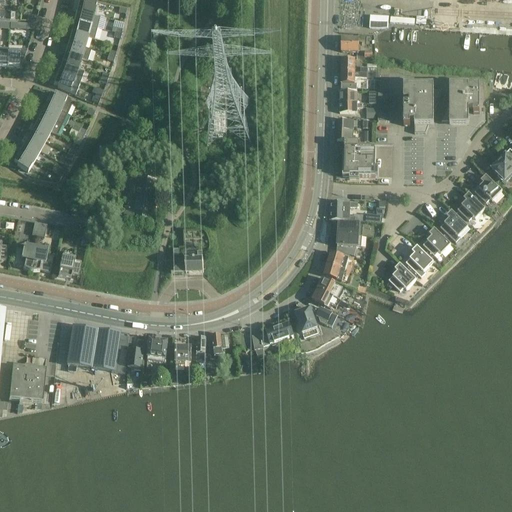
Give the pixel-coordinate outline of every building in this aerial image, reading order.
[(79,2),(76,13),(93,17),(96,4),(84,1),(84,3),(79,2)] [(76,13),(74,24),(97,30),(100,19),(93,17),(76,13)] [(390,29),(389,27),(383,18),(375,23),(381,34),(390,29)] [(74,24),(71,34),(88,39),(94,41),(97,30),(74,24)] [(88,39),(71,34),(68,44),(85,50),(88,39)] [(342,41),(341,54),(358,54),(358,41),(342,41)] [(68,44),(64,55),(81,60),(87,62),(91,51),(85,50),(68,44)] [(8,50),(6,68),(20,69),(27,52),(8,50)] [(64,55),(61,65),(78,71),(81,60),(64,55)] [(341,73),(355,74),(355,61),(341,61),(341,73)] [(57,75),(80,84),(84,73),(78,71),(61,65),(57,75)] [(355,74),(341,73),(341,86),(341,91),(354,91),(354,86),(355,79),(367,79),(367,74),(355,74)] [(80,84),(57,75),(53,85),(58,87),(57,89),(75,96),(80,84)] [(450,102),(442,124),(450,123),(450,125),(450,127),(469,127),(469,125),(469,117),(468,111),(473,111),(473,115),(479,115),(479,106),(479,103),(480,88),(473,87),(473,91),(469,91),(469,87),(450,87),(450,102)] [(434,88),(404,88),(404,90),(404,102),(409,102),(409,106),(404,106),(404,128),(410,128),(410,124),(414,124),(415,136),(425,135),(428,127),(433,127),(433,113),(442,92),(434,92),(434,90),(434,88)] [(339,94),(339,105),(357,105),(357,94),(339,94)] [(369,94),(369,106),(377,106),(377,94),(369,94)] [(49,96),(45,106),(67,116),(72,103),(55,96),(54,98),(49,96)] [(357,105),(339,105),(339,115),(357,115),(357,110),(363,111),(363,105),(357,105)] [(62,126),(67,116),(45,106),(40,116),(62,126)] [(57,136),(62,126),(40,116),(35,125),(51,133),(57,136)] [(226,134),(226,116),(214,116),(214,134),(226,134)] [(337,122),(337,132),(353,133),(354,122),(337,122)] [(35,125),(31,134),(46,143),(51,133),(35,125)] [(353,133),(337,132),(336,143),(353,143),(353,133)] [(30,135),(25,144),(40,153),(46,143),(31,134),(30,135)] [(20,153),(19,154),(34,163),(40,153),(25,144),(20,153)] [(343,155),(342,178),(375,179),(376,152),(360,151),(360,146),(345,145),(344,152),(346,152),(346,155),(343,155)] [(503,182),(504,183),(511,175),(511,150),(510,152),(506,156),(505,156),(502,160),(501,160),(495,166),(495,167),(491,171),(499,178),(497,179),(502,184),(503,182)] [(19,154),(14,163),(18,166),(17,167),(28,174),(34,163),(19,154)] [(502,194),(486,178),(481,183),(483,185),(475,194),(486,205),(490,201),(492,204),(502,194)] [(151,222),(157,184),(140,181),(136,205),(130,204),(129,210),(126,210),(125,218),(151,222)] [(485,211),(469,195),(463,201),(466,203),(458,212),(469,223),(473,218),(476,221),(485,211)] [(354,223),(361,223),(361,219),(349,219),(350,209),(357,209),(357,205),(331,203),(330,222),(339,222),(354,223)] [(468,229),(451,213),(446,218),(449,221),(440,230),(456,245),(460,240),(459,238),(468,229)] [(338,226),(337,237),(361,239),(362,228),(361,228),(361,223),(354,223),(339,222),(339,226),(338,226)] [(38,238),(40,226),(34,224),(32,237),(38,238)] [(46,227),(40,226),(38,238),(44,239),(46,227)] [(451,247),(434,231),(429,236),(432,238),(423,247),(434,258),(438,254),(441,257),(451,247)] [(89,236),(83,234),(80,247),(87,248),(89,236)] [(361,239),(337,237),(337,248),(337,254),(356,259),(356,255),(356,250),(361,250),(362,239),(361,239)] [(31,273),(36,249),(24,246),(23,251),(22,251),(22,254),(16,252),(13,267),(23,270),(23,271),(25,271),(31,273)] [(434,264),(417,248),(412,254),(414,256),(406,265),(417,276),(421,272),(424,274),(434,264)] [(36,249),(31,273),(31,274),(38,274),(39,274),(39,273),(50,275),(53,260),(46,259),(47,256),(46,256),(47,251),(36,249)] [(59,275),(58,278),(70,281),(71,277),(78,278),(79,270),(80,265),(73,264),(74,261),(74,260),(75,256),(63,254),(63,256),(62,259),(61,263),(60,266),(58,273),(59,273),(59,275)] [(198,254),(198,262),(195,262),(195,261),(193,261),(193,262),(185,262),(185,263),(183,263),(183,262),(183,263),(171,276),(186,275),(186,276),(204,275),(203,254),(198,254)] [(327,266),(341,270),(346,272),(349,273),(352,262),(355,263),(356,259),(337,254),(337,256),(330,254),(327,266)] [(337,282),(341,270),(327,266),(323,278),(337,282)] [(416,282),(400,266),(395,271),(397,274),(388,283),(400,294),(404,290),(406,292),(416,282)] [(323,280),(317,291),(330,297),(340,302),(343,295),(337,292),(333,290),(335,286),(323,280)] [(330,297),(317,291),(312,302),(331,311),(332,308),(336,310),(340,302),(330,297)] [(310,310),(295,315),(302,336),(317,331),(310,310)] [(326,327),(332,315),(321,310),(317,318),(318,319),(319,321),(320,324),(326,327)] [(293,338),(289,325),(266,333),(266,335),(262,336),(261,336),(253,338),(255,352),(263,351),(264,349),(270,347),(293,338)] [(71,346),(67,367),(125,376),(129,339),(121,337),(121,334),(100,332),(74,328),(71,346)] [(222,351),(221,336),(212,337),(214,357),(220,357),(220,361),(223,361),(222,351)] [(229,350),(227,337),(221,338),(223,350),(229,350)] [(197,340),(196,364),(198,364),(200,364),(205,364),(206,339),(197,339),(197,340)] [(168,343),(157,342),(150,342),(147,363),(165,365),(168,343)] [(191,349),(175,348),(175,367),(184,368),(184,365),(191,365),(191,349)] [(130,351),(128,369),(134,370),(134,373),(141,373),(141,370),(142,371),(144,350),(137,349),(137,352),(130,351)] [(24,370),(12,369),(8,405),(41,409),(45,372),(33,371),(34,368),(24,367),(24,370)]
